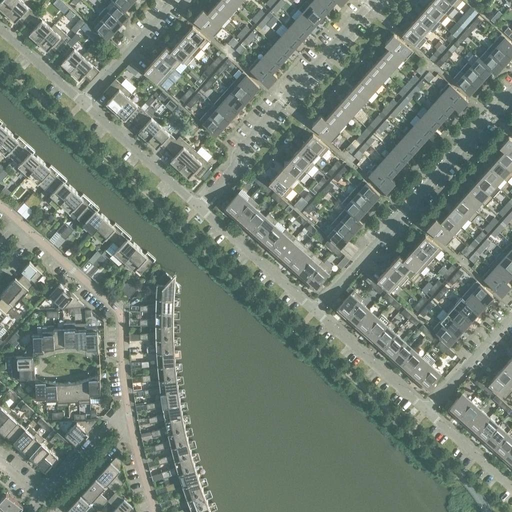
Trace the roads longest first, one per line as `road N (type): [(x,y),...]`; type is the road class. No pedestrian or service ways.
road 1 (residential): [(314,310),(511,90)]
road 2 (residential): [(197,207),(234,166),(238,148),(373,0)]
road 3 (residential): [(127,406),(117,311),(30,232)]
road 4 (residential): [(314,310),(197,207)]
road 5 (residential): [(197,207),(82,103)]
road 6 (residential): [(426,410),(314,310)]
road 7 (residential): [(82,103),(175,0)]
road 8 (residential): [(426,410),(511,315)]
road 9 (residential): [(127,406),(41,500)]
